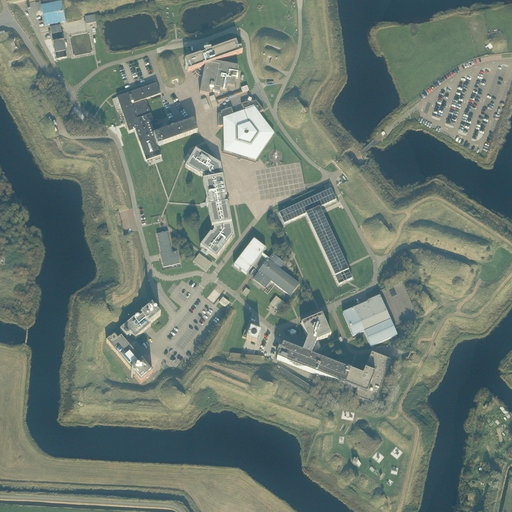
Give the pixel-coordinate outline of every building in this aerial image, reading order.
[(65,22),(62,5),(61,2),(41,6),(45,26),(65,22)] [(95,16),(85,18),(86,25),(96,23),(95,16)] [(54,40),(53,40),(57,60),(67,58),(60,26),(50,28),(52,39),(54,39),(54,40)] [(240,53),(239,52),(236,42),(211,51),(210,51),(211,51),(211,50),(210,50),(207,50),(205,51),(204,51),(204,52),(205,54),(201,56),(201,55),(185,61),(189,72),(188,72),(205,66),(200,94),(209,95),(210,88),(213,89),(213,92),(220,94),(220,90),(226,91),(228,83),(231,83),(230,85),(235,85),(238,67),(215,63),(242,53),(240,53)] [(162,145),(158,134),(155,126),(153,126),(152,123),(154,122),(151,115),(149,110),(146,100),(161,95),(157,84),(117,98),(126,124),(128,123),(128,125),(127,126),(129,133),(133,131),(135,130),(144,157),(160,152),(158,147),(162,145)] [(259,114),(264,111),(256,101),(253,102),(252,101),(241,104),(244,111),(238,113),(237,113),(236,112),(231,108),(221,112),(221,113),(218,115),(218,127),(224,127),(224,126),(225,126),(226,144),(224,144),(224,151),(231,154),(232,153),(232,152),(247,158),(248,159),(256,161),(260,154),(259,153),(268,139),(270,140),(274,134),(269,128),(268,129),(257,115),(259,114)] [(194,121),(158,134),(162,145),(198,133),(194,121)] [(231,234),(233,233),(227,203),(230,200),(227,199),(221,168),(219,169),(217,165),(218,164),(196,151),(185,168),(200,176),(201,175),(204,177),(204,181),(203,181),(207,202),(206,203),(207,207),(208,208),(212,228),(213,228),(214,232),(212,234),(211,234),(200,247),(216,259),(232,239),(230,238),(231,234)] [(342,172),(353,163),(351,161),(350,160),(340,169),(340,170),(342,172)] [(338,286),(352,279),(320,208),(337,201),(332,190),(280,213),(285,224),(306,214),(338,286)] [(180,264),(177,252),(172,253),(168,233),(157,235),(162,257),(161,257),(161,258),(162,257),(162,260),(163,268),(164,268),(163,267),(179,264),(180,264)] [(261,256),(268,261),(268,262),(270,259),(263,254),(266,250),(254,240),(234,266),(239,270),(241,271),(246,275),(261,256)] [(268,262),(268,261),(263,266),(259,273),(254,280),(265,289),(271,282),(290,297),(299,285),(280,270),(284,264),(273,255),(270,259),(268,262)] [(370,348),(396,337),(397,336),(380,297),(367,302),(368,303),(343,314),(353,337),(364,332),(370,348)] [(223,298),(219,303),(223,305),(226,308),(227,307),(227,306),(229,303),(230,303),(226,301),(223,298)] [(144,330),(149,326),(161,316),(152,306),(141,315),(140,314),(120,331),(126,338),(130,335),(135,340),(145,332),(144,330)] [(312,354),(320,351),(321,351),(317,343),(321,341),(321,342),(323,341),(323,340),(331,337),(322,316),(301,325),(307,339),(308,339),(305,346),(304,346),(304,345),(303,345),(302,346),(302,347),(302,348),(303,348),(304,348),(302,353),(283,345),(277,360),(344,386),(345,386),(345,387),(357,391),(354,398),(364,402),(374,406),(391,361),(372,354),(363,376),(350,372),(311,356),(312,354)] [(256,344),(259,337),(260,334),(250,330),(246,340),(256,344)] [(149,369),(147,371),(145,368),(146,367),(145,368),(120,339),(118,341),(114,337),(110,341),(107,343),(121,360),(121,359),(136,376),(135,377),(141,384),(153,374),(149,369)] [(510,418),(511,415),(511,413),(504,405),(501,408),(510,418)]
